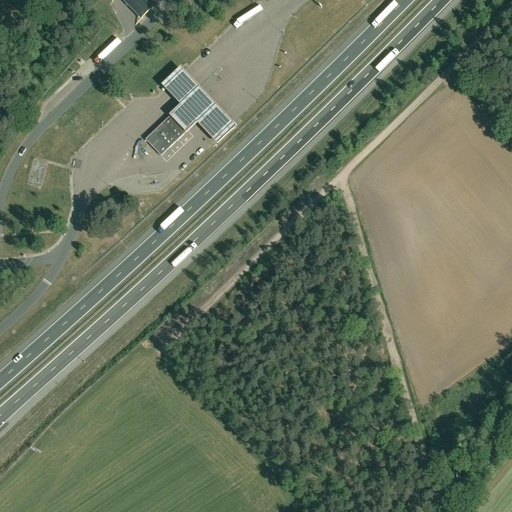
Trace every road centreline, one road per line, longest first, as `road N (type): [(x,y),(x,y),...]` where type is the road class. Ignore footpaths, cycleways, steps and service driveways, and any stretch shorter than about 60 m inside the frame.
road 1 (motorway): [(0,416),(266,174),(440,0)]
road 2 (motorway): [(404,0),(0,381)]
road 3 (track): [(352,167),(346,189),(441,511)]
road 4 (unclassified): [(352,167),(511,9)]
